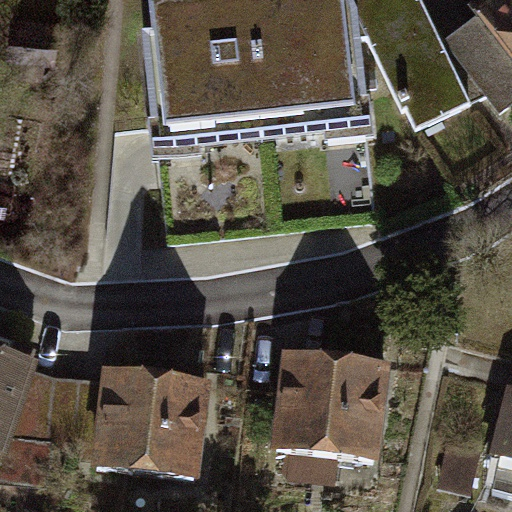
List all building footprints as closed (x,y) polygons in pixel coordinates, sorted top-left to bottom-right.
[(344,0),(164,0),(137,3),(149,163),(369,141),(344,0)] [(350,0),(403,111),(407,109),(418,131),(471,106),(442,43),(420,0),(350,0)] [(511,0),(466,0),(465,2),(476,17),(511,65),(511,0)] [(511,107),(511,65),(476,17),(442,43),(471,106),(487,98),(501,115),(511,107)] [(68,364),(0,340),(0,440),(41,455),(68,364)] [(426,365),(316,353),(307,449),(424,460),(426,365)] [(242,381),(138,371),(136,467),(245,477),(242,381)]
